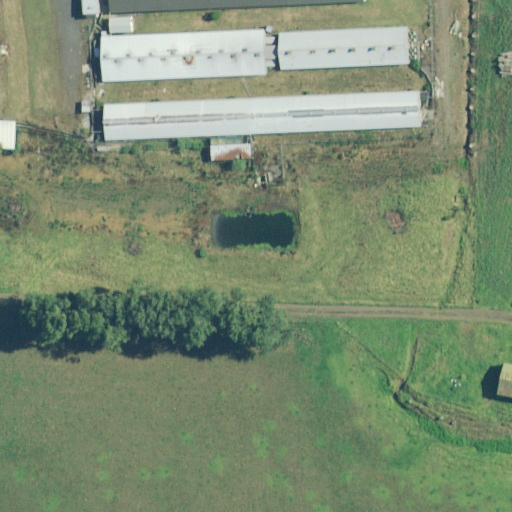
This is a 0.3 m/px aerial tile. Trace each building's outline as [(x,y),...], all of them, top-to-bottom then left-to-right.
[(99,0),(83,0),(84,17),(100,17),(99,0)] [(364,2),(363,0),(110,0),(111,13),(364,2)] [(133,18),(110,19),(111,34),(134,32),(133,18)] [(410,64),(409,28),(265,34),(265,30),(103,37),(105,81),(267,74),(267,70),(410,64)] [(422,126),(420,91),(105,105),(107,141),(422,126)] [(18,122),(0,120),(0,149),(16,150),(18,122)] [(253,159),(252,144),(212,146),(213,161),(253,159)] [(278,163),(261,165),(263,183),(280,182),(278,163)] [(511,364),(508,364),(502,395),(511,396),(511,364)]
